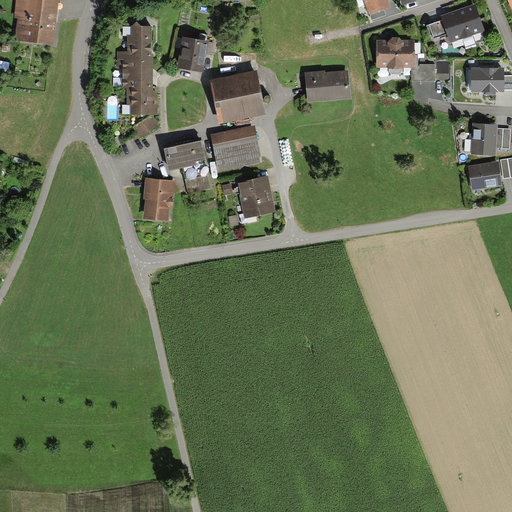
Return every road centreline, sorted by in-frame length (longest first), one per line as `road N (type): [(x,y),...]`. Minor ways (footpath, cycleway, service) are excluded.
road 1 (residential): [(511,207),(139,265)]
road 2 (track): [(197,511),(139,265)]
road 3 (unclassified): [(82,119),(63,140),(0,296)]
road 4 (unclassified): [(139,265),(82,119)]
road 5 (residential): [(311,40),(448,0)]
road 6 (residential): [(93,0),(80,49),(82,119)]
